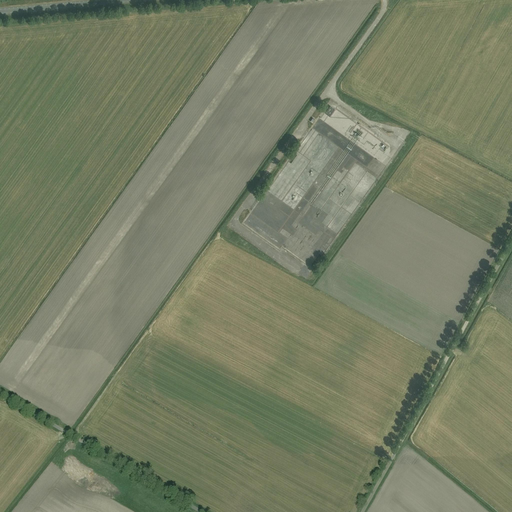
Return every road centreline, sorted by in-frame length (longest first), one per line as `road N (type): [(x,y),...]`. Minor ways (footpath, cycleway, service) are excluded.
road 1 (unclassified): [(362,511),(511,239)]
road 2 (unclassified): [(202,511),(0,393)]
road 3 (secondary): [(126,0),(0,11)]
